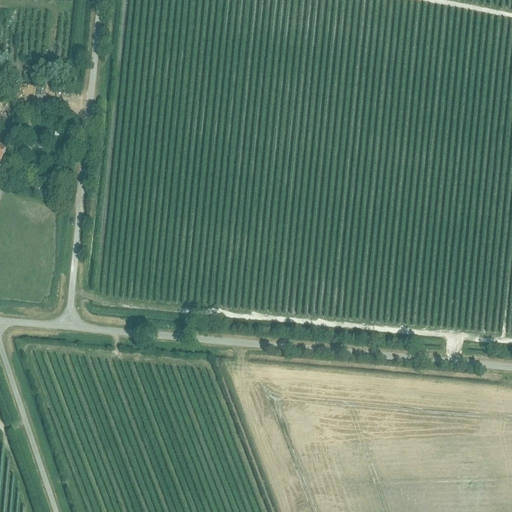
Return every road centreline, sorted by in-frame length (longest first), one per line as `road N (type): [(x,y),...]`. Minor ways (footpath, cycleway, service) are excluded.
road 1 (unclassified): [(511,366),(68,326)]
road 2 (unclassified): [(68,326),(97,0)]
road 3 (unclassified): [(55,511),(0,346)]
